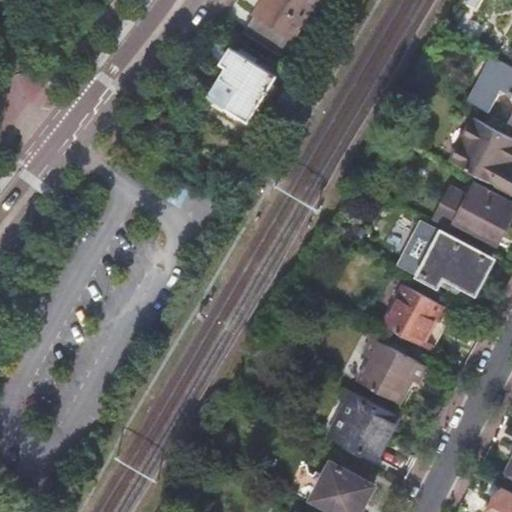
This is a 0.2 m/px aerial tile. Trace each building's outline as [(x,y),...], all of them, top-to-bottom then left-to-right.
[(317,0),(263,0),(244,32),(282,56),(317,0)] [(228,67),(206,104),(245,129),(277,76),(232,48),(223,63),(228,67)] [(511,68),(493,59),(470,103),(490,113),(502,90),(511,95),(511,117),(510,123),(511,124),(511,68)] [(289,125),(312,86),(294,75),(274,108),(286,115),(283,121),(289,125)] [(511,136),(474,117),(451,161),(511,191),(511,136)] [(450,188),(433,219),(453,229),(456,224),(496,244),(494,247),(497,249),(511,218),(511,203),(475,184),(468,197),(450,188)] [(438,232),(416,272),(454,291),(459,281),(475,289),(491,260),(438,232)] [(404,286),(384,324),(432,350),(435,344),(427,339),(443,306),(404,286)] [(374,358),(363,379),(400,398),(412,377),(419,381),(427,365),(377,338),(368,355),(374,358)] [(353,392),(330,433),(376,458),(399,417),(353,392)] [(334,461),(314,498),(340,511),(360,511),(375,483),(334,461)] [(511,511),(511,492),(504,489),(491,511),(511,511)]
